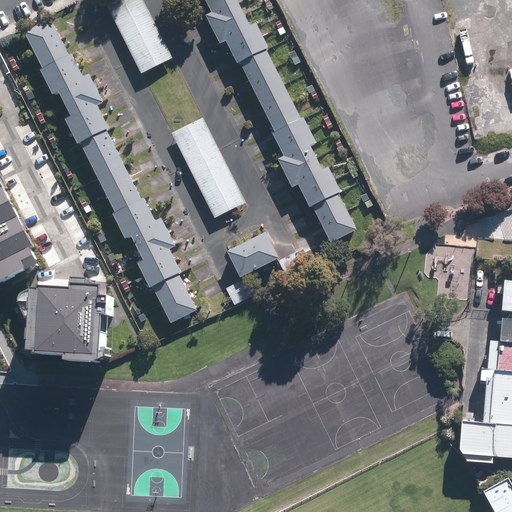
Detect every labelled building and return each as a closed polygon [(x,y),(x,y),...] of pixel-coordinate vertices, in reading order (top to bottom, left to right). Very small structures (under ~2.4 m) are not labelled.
[(175,58),(144,0),(106,0),(145,73),(175,58)] [(210,0),(217,13),(211,16),(225,45),(231,42),(243,65),(246,63),(273,50),(276,48),(263,23),(258,25),(246,2),(249,0),(210,0)] [(70,118),(84,145),(78,148),(84,160),(91,157),(120,212),(118,213),(131,238),(137,235),(150,259),(143,263),(156,288),(175,323),(203,310),(185,273),(188,271),(177,250),(183,247),(166,215),(160,219),(113,130),(116,128),(104,106),(110,103),(93,72),(87,75),(57,19),(31,33),(50,68),(45,71),(58,96),(64,92),(76,115),(70,118)] [(317,146),(321,144),(322,143),(309,118),(308,119),(273,50),(246,63),(243,65),(290,156),(284,159),(298,188),(304,185),(316,207),(334,243),(364,228),(345,192),(346,191),(334,167),(329,170),(317,146)] [(248,200),(206,117),(175,133),(217,216),(248,200)] [(0,290),(25,278),(50,266),(42,250),(45,249),(0,158),(0,290)] [(284,257),(270,231),(233,251),(247,277),(284,257)] [(511,280),(505,280),(500,341),(489,340),(487,369),(480,369),(479,381),(485,382),(483,420),(463,419),(462,449),(467,461),(493,463),(494,457),(511,458),(511,280)] [(113,287),(37,283),(34,357),(69,358),(69,365),(110,367),(110,357),(116,357),(118,321),(123,321),(124,294),(113,293),(113,287)] [(496,511),(511,511),(511,479),(510,476),(487,489),(484,490),(496,511)]
